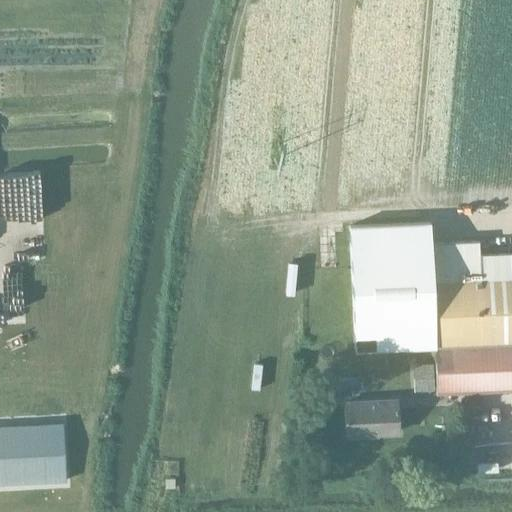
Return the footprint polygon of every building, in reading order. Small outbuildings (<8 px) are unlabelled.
[(434,345),(436,392),(511,389),(511,315),(509,251),(478,253),(478,240),(430,242),(429,221),(348,225),(354,349),(434,345)] [(3,277),(3,287),(21,287),(20,276),(3,277)] [(397,432),(395,399),(344,402),(346,437),(370,436),(370,433),(397,432)] [(511,434),(511,428),(495,429),(495,418),(474,419),(475,441),(506,440),(505,435),(511,434)] [(61,425),(0,427),(0,484),(64,481),(61,425)] [(488,469),(507,468),(506,454),(487,455),(488,469)]
